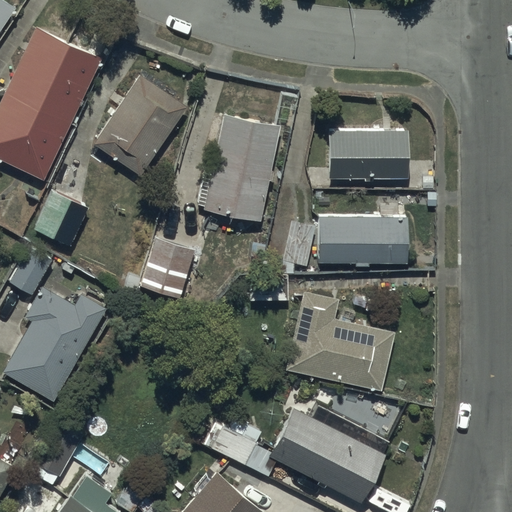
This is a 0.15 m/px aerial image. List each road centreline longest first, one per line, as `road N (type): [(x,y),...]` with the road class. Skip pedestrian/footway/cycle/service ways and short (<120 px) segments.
road 1 (residential): [(468,511),(490,411),(488,41)]
road 2 (residential): [(488,41),(347,41),(176,0)]
